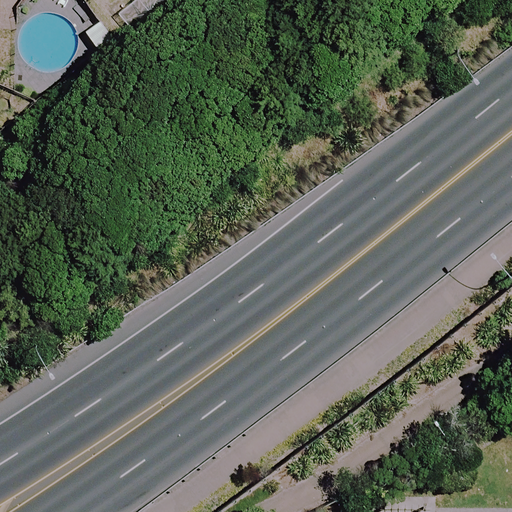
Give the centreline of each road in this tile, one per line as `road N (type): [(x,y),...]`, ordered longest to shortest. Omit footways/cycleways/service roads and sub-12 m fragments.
road 1 (primary): [(0,466),(309,252),(511,89)]
road 2 (primary): [(511,180),(173,455),(83,511)]
